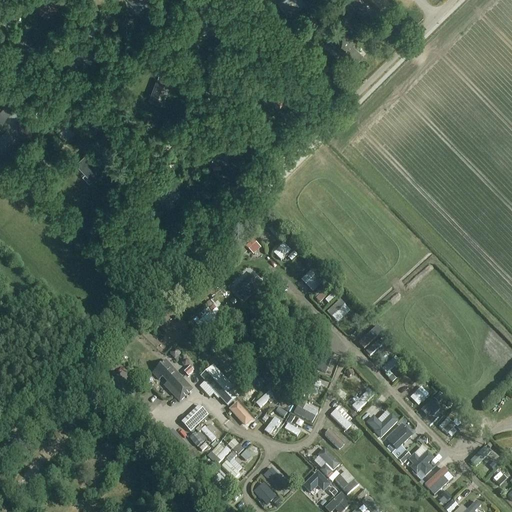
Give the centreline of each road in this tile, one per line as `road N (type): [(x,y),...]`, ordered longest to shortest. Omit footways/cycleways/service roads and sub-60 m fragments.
road 1 (unclassified): [(0,445),(452,0)]
road 2 (track): [(226,423),(271,445),(302,446),(347,356),(360,355),(507,511)]
road 3 (track): [(287,164),(215,102),(143,159),(0,16)]
road 4 (unknown): [(203,300),(242,265),(261,263),(352,353)]
